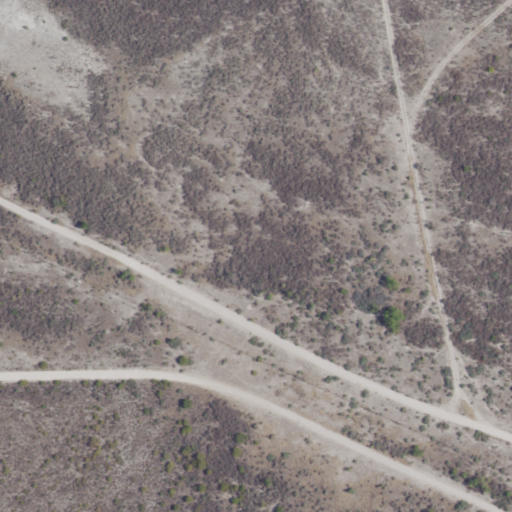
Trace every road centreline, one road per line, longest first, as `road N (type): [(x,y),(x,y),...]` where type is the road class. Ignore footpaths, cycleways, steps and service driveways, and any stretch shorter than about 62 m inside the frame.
road 1 (residential): [(511,438),(405,397),(0,195)]
road 2 (residential): [(511,506),(207,376),(0,377)]
